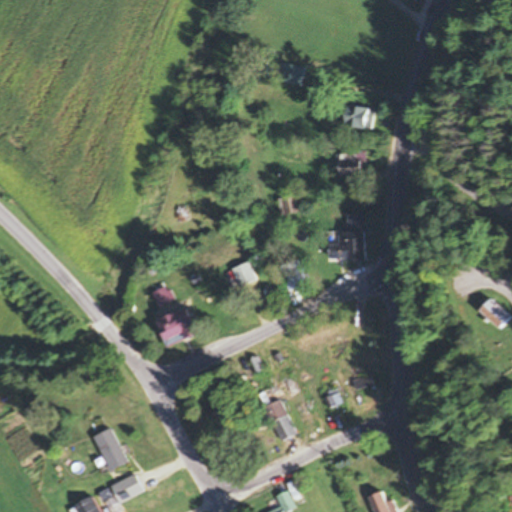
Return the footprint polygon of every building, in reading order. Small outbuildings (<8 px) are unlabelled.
[(304,68),(278,62),(274,80),(300,87),(304,68)] [(342,127),(366,127),(366,106),(342,106),(342,127)] [(334,175),(364,175),(364,151),(334,151),(334,175)] [(279,216),(296,214),(294,195),(277,198),(279,216)] [(348,231),(337,231),(337,241),(329,242),(329,261),(365,260),(364,215),(347,216),(348,231)] [(277,265),(287,292),(305,285),(296,258),(277,265)] [(258,283),(248,263),(222,276),(232,296),(258,283)] [(174,300),(166,286),(151,294),(159,308),(174,300)] [(475,310),(497,331),(510,318),(488,297),(475,310)] [(152,323),(167,348),(197,331),(183,306),(152,323)] [(372,387),(370,377),(352,381),(354,391),(372,387)] [(329,409),(341,404),(335,389),(323,394),(329,409)] [(280,441),(296,434),(279,399),(263,407),(280,441)] [(129,462),(111,428),(94,437),(111,471),(129,462)] [(112,509),(146,493),(137,475),(103,491),(112,509)] [(371,511),(394,511),(385,488),(365,496),(371,511)] [(284,511),(295,508),(287,491),(276,496),(280,507),(267,511),(284,511)] [(79,511),(102,511),(95,495),(76,503),(79,511)]
